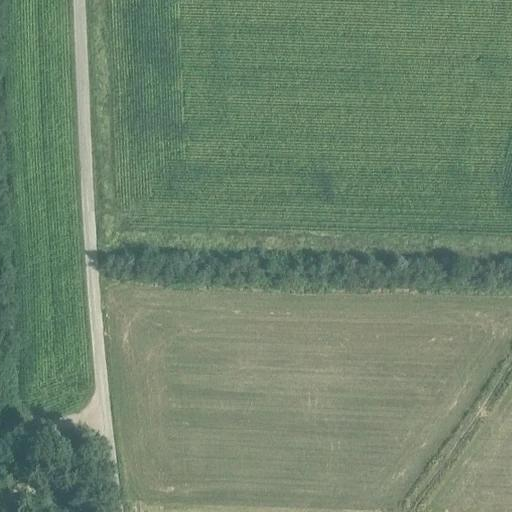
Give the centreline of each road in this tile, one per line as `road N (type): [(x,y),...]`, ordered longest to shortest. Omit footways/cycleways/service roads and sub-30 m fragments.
road 1 (unclassified): [(117,511),(78,0)]
road 2 (track): [(395,511),(511,355)]
